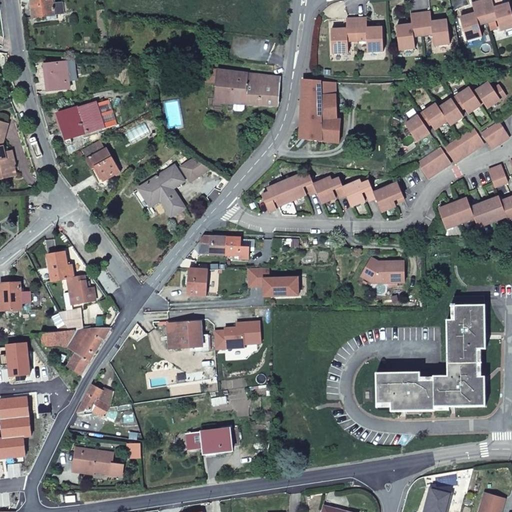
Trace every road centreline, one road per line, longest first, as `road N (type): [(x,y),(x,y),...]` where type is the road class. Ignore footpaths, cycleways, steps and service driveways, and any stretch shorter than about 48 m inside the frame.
road 1 (residential): [(219,204),(262,223),(403,223),(417,219),(435,183),(511,150)]
road 2 (tertiary): [(385,464),(78,511)]
road 3 (residential): [(31,511),(31,489),(64,417),(138,302)]
road 4 (residential): [(219,204),(278,134),(303,0)]
road 5 (residential): [(61,203),(10,0)]
road 6 (residential): [(138,302),(219,204)]
road 7 (tertiary): [(511,451),(385,464)]
road 8 (residential): [(138,302),(61,203)]
